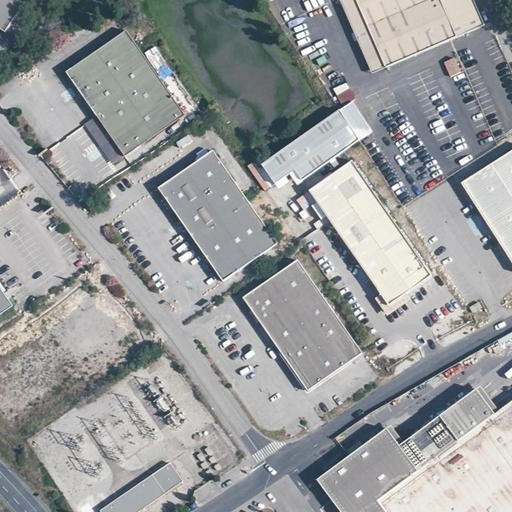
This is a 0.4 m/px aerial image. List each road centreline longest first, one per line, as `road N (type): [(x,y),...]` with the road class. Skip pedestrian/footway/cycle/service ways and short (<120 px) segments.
road 1 (unclassified): [(274,469),(0,120)]
road 2 (unclassified): [(274,469),(511,320)]
